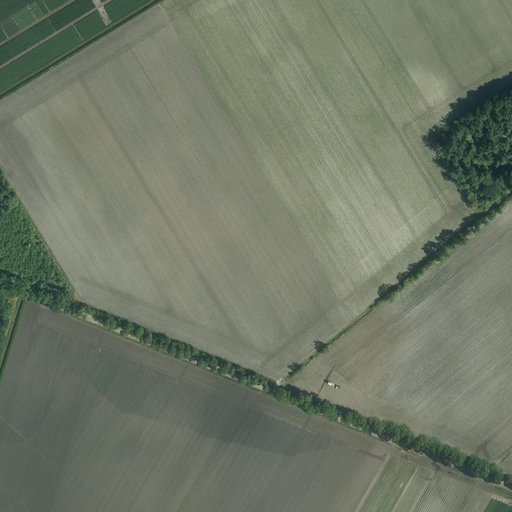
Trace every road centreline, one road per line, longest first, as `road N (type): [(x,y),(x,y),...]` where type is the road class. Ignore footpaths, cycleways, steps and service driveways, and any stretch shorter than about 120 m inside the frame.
road 1 (track): [(0,283),(511,489)]
road 2 (track): [(267,391),(511,189)]
